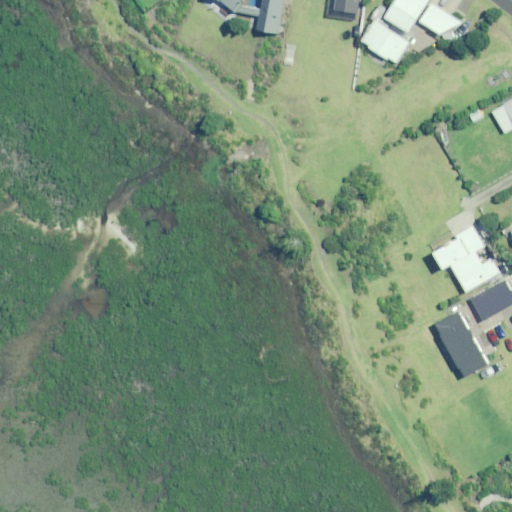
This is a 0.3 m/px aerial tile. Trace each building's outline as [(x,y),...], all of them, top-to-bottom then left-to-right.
[(222,0),(238,13),(263,18),(260,30),(281,34),(287,0),(222,0)] [(431,0),(398,0),(387,18),(410,33),(431,0)] [(449,31),(464,23),(433,4),(422,22),(442,35),(446,43),(454,39),(449,31)] [(372,45),(370,48),(390,60),(391,58),(399,63),(412,43),(377,21),(364,41),(372,45)] [(413,56),(439,42),(420,30),(416,37),(419,39),(409,54),(413,56)] [(499,107),(495,101),(482,109),(486,116),(499,107)] [(511,102),(496,112),(507,131),(511,128),(511,102)] [(457,216),(445,223),(456,243),(439,252),(449,270),(454,267),(469,292),(502,274),(494,259),(484,265),(478,253),(488,248),(473,222),(474,215),(463,213),(457,216)] [(511,289),(507,281),(474,299),(486,322),(511,307),(511,289)] [(490,366),(461,313),(439,325),(467,378),(490,366)]
